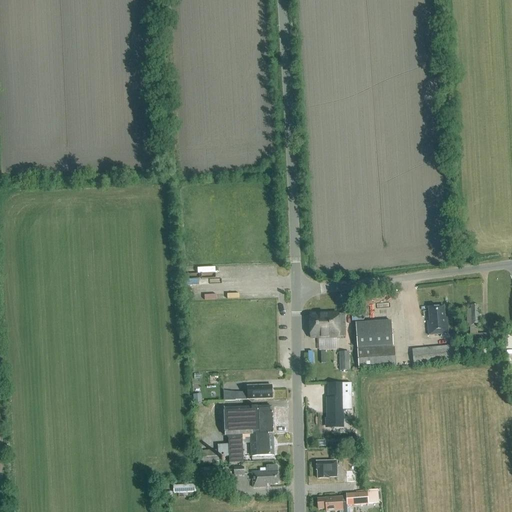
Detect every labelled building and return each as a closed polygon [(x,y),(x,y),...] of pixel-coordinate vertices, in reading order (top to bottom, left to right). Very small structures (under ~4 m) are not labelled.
[(448,334),(447,318),(444,319),(444,307),(428,309),(429,321),(427,321),(428,336),(448,334)] [(488,344),(487,334),(477,335),(476,326),(480,326),(480,316),(478,316),(478,307),(471,307),(471,310),(466,310),(467,327),(470,327),(470,335),(469,335),(469,345),(488,344)] [(345,337),(344,314),(309,316),(310,338),(345,337)] [(358,368),(395,366),(394,348),(393,348),(392,322),(356,324),(358,368)] [(456,361),(454,346),(412,350),(413,365),(456,361)] [(473,356),(473,349),(458,349),(458,360),(463,360),(463,356),(473,356)] [(349,371),(349,352),(339,353),(339,371),(349,371)] [(350,396),(350,384),(340,384),(340,396),(350,396)] [(247,389),(247,400),(271,399),(271,387),(253,387),(253,389),(247,389)] [(341,399),(327,399),(327,419),(325,419),(324,428),(328,429),(331,429),(331,427),(342,427),(341,399)] [(223,410),(224,434),(273,432),(271,408),(223,410)] [(251,457),(274,456),(273,432),(224,434),(224,438),(225,437),(227,441),(227,445),(217,446),(218,451),(198,452),(199,466),(219,464),(219,458),(228,457),(228,464),(242,464),(241,438),(250,438),(251,457)] [(336,479),(336,462),(316,462),(316,472),(317,472),(317,479),(328,479),(336,479)] [(234,476),(245,476),(244,467),(234,468),(234,476)] [(199,469),(200,477),(220,476),(219,468),(199,469)] [(277,468),(272,468),(266,468),(266,473),(251,473),(252,489),(267,488),(267,485),(278,484),(277,468)] [(355,484),(355,472),(346,472),(345,484),(355,484)] [(198,492),(198,484),(175,485),(175,492),(198,492)] [(324,499),(316,500),(317,510),(325,510),(324,511),(348,511),(348,509),(346,509),(346,504),(352,504),(352,506),(367,506),(377,505),(376,492),(366,493),(366,494),(355,495),(345,495),(345,499),(340,499),(340,498),(324,499)]
